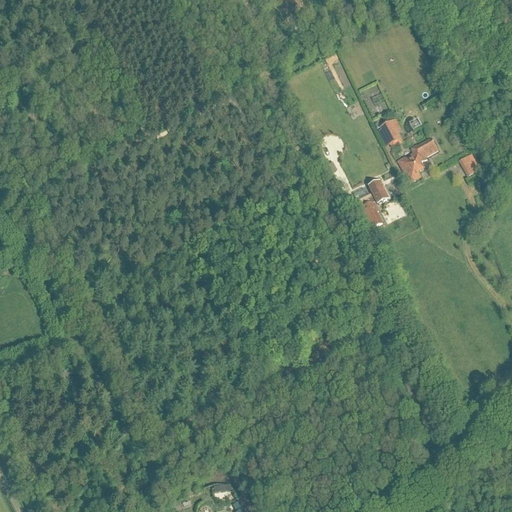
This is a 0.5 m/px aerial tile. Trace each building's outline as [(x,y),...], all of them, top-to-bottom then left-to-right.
[(402,131),(396,120),(379,129),(381,131),(377,133),(385,148),(386,147),(387,149),(390,147),(392,151),(404,145),(398,134),(402,131)] [(438,153),(431,141),(418,148),(417,147),(411,150),(413,155),(411,156),(412,157),(406,160),(405,159),(397,164),(409,187),(421,180),(419,175),(425,172),(422,165),(428,162),(427,160),(438,153)] [(368,157),(376,154),(374,149),(366,152),(368,157)] [(481,172),(472,156),(459,164),(468,180),(481,172)] [(366,164),(374,180),(381,176),(373,161),(366,164)] [(389,201),(379,182),(367,188),(376,207),(389,201)] [(375,215),(378,214),(373,204),(360,211),(363,217),(362,217),(370,232),(381,226),(375,215)] [(251,511),(246,501),(237,505),(240,511),(251,511)]
